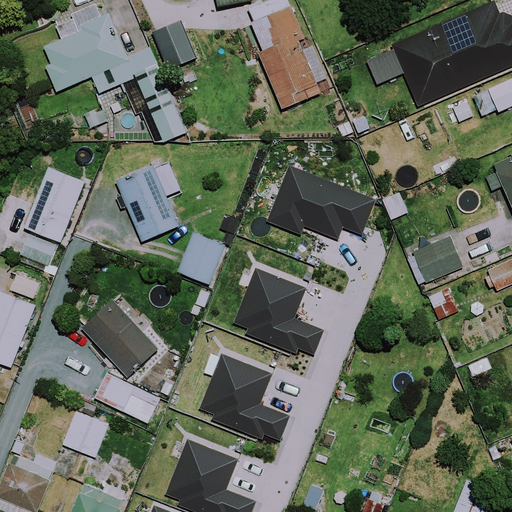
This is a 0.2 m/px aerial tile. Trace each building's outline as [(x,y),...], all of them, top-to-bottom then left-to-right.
[(252,0),(212,0),(216,11),(252,0)] [(319,96),(287,0),(277,0),(247,10),(280,109),(319,96)] [(511,0),(506,0),(494,5),(365,59),(376,85),(403,74),(416,107),(511,67),(511,0)] [(93,77),(100,93),(136,78),(109,15),(102,18),(97,5),(72,16),(80,33),(75,35),(76,36),(41,50),(58,92),(93,77)] [(194,60),(179,23),(151,34),(166,71),(194,60)] [(150,75),(137,81),(146,102),(160,96),(150,75)] [(511,107),(511,80),(475,95),(484,118),(511,107)] [(474,116),(467,99),(447,108),(454,124),(474,116)] [(186,133),(174,104),(152,114),(164,142),(186,133)] [(108,124),(107,111),(85,114),(87,127),(108,124)] [(357,131),(359,137),(372,130),(364,115),(337,128),(342,138),(357,131)] [(511,153),(508,156),(511,160),(482,173),(491,191),(501,187),(511,212),(511,153)] [(180,226),(155,166),(116,182),(141,242),(180,226)] [(60,266),(53,263),(60,245),(67,248),(91,185),(48,168),(34,206),(8,195),(0,215),(0,247),(36,262),(34,269),(56,277),(60,266)] [(355,181),(325,169),(320,182),(350,193),(355,181)] [(409,213),(398,190),(381,199),(391,221),(409,213)] [(229,248),(194,233),(178,270),(212,285),(229,248)] [(460,269),(447,239),(414,253),(427,284),(460,269)] [(511,284),(511,259),(484,272),(491,288),(497,291),(511,284)] [(41,284),(16,275),(11,290),(36,298),(41,284)] [(450,290),(430,298),(439,321),(459,313),(450,290)] [(36,305),(0,291),(0,363),(12,368),(36,305)] [(196,305),(182,297),(174,313),(188,320),(196,305)] [(131,306),(123,313),(111,299),(81,327),(128,377),(157,349),(147,338),(155,331),(131,306)] [(183,360),(168,350),(155,371),(170,381),(183,360)] [(259,374),(243,365),(234,383),(251,391),(259,374)] [(160,399),(114,377),(102,401),(148,424),(160,399)] [(204,419),(177,405),(156,446),(183,459),(204,419)] [(324,421),(289,407),(272,449),(307,463),(324,421)] [(79,452),(92,419),(76,412),(63,445),(79,452)] [(92,419),(79,452),(95,458),(109,425),(92,419)] [(71,469),(32,452),(26,466),(66,482),(71,469)] [(37,511),(50,481),(10,465),(0,490),(0,509),(7,511),(37,511)] [(352,482),(340,479),(335,499),(347,503),(352,482)] [(313,483),(304,504),(320,511),(329,490),(313,483)] [(121,511),(126,503),(83,486),(72,511),(121,511)] [(486,511),(492,499),(464,486),(452,511),(486,511)] [(200,511),(201,510),(145,488),(135,511),(200,511)] [(380,511),(386,498),(369,491),(361,511),(380,511)]
